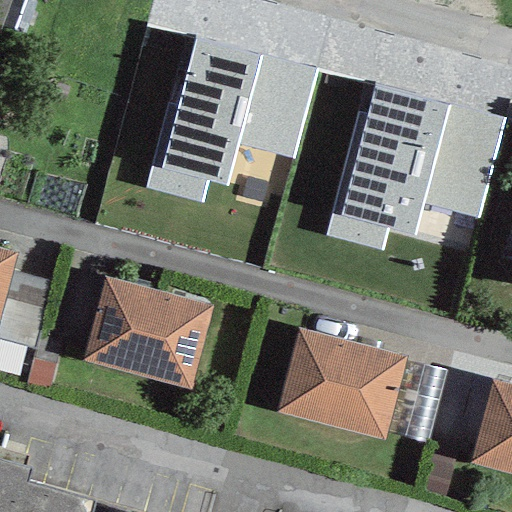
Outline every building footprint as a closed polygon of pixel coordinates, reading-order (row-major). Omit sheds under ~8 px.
[(178,106),(161,168),(208,181),(226,185),(237,144),(259,57),(194,41),(178,106)] [(259,57),(237,144),(292,158),(315,71),(259,57)] [(364,117),(338,215),(386,228),(413,235),(422,203),(447,106),(374,87),(364,117)] [(202,203),(208,181),(161,168),(178,106),(168,103),(145,187),(202,203)] [(447,106),(422,203),(476,218),(502,121),(447,106)] [(381,249),(386,228),(338,215),(364,117),(357,115),(326,235),(381,249)] [(15,254),(0,249),(0,312),(10,271),(15,254)] [(0,312),(0,340),(34,349),(51,281),(10,271),(0,312)] [(211,307),(104,276),(82,361),(189,391),(211,307)] [(405,358),(298,328),(275,412),(383,442),(386,430),(404,361),(405,358)] [(55,364),(31,358),(24,385),(48,391),(55,364)] [(404,361),(386,430),(426,441),(444,371),(404,361)] [(511,385),(493,381),(469,463),(511,474),(511,385)] [(444,499),(454,460),(425,453),(416,492),(444,499)] [(0,511),(89,511),(93,500),(27,481),(30,468),(0,459),(0,511)]
